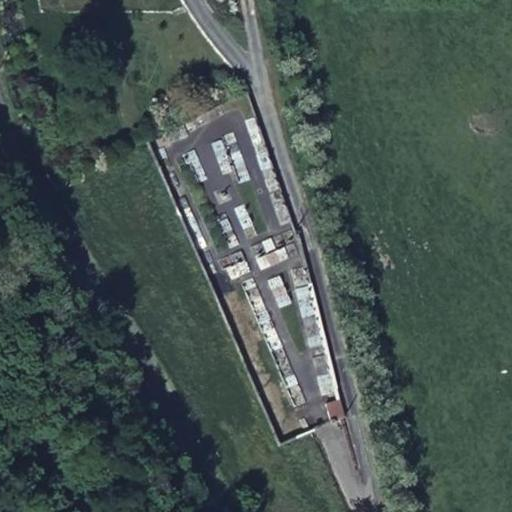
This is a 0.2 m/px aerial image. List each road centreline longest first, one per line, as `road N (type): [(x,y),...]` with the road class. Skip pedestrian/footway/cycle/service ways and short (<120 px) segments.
road 1 (unclassified): [(374,511),(303,233),(255,89),(247,0)]
road 2 (secondary): [(215,511),(0,156)]
